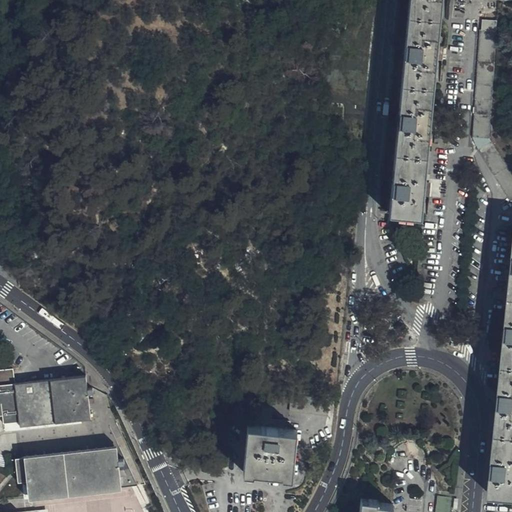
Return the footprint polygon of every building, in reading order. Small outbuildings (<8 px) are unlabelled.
[(408,0),(405,41),(389,214),(421,217),(435,76),(442,0),(408,0)] [(472,136),(489,137),(496,31),(495,30),(495,20),(482,19),(481,30),(479,30),(472,136)] [(511,174),(490,141),(478,149),(511,202),(511,174)] [(511,284),(492,495),(511,496),(511,284)] [(0,369),(0,383),(15,381),(14,367),(0,369)] [(358,415),(357,429),(364,446),(369,455),(373,459),(384,460),(395,461),(405,456),(409,455),(414,456),(417,458),(421,461),(424,464),(429,465),(441,466),(446,463),(451,458),(458,448),(461,441),(463,434),(464,423),(464,416),(462,407),(457,397),(452,390),(444,382),(430,373),(411,370),(403,370),(398,372),(389,375),(375,385),(370,389),(366,394),(362,401),(360,406),(358,415)] [(92,420),(87,377),(16,386),(20,429),(92,420)] [(327,414),(328,399),(290,396),(289,411),(327,414)] [(272,420),(256,418),(255,425),(248,425),(243,472),(253,473),(253,470),(282,473),(282,476),(292,476),(296,430),(289,429),(289,421),(272,420)] [(122,489),(117,447),(17,460),(20,483),(29,482),(32,500),(122,489)] [(437,511),(452,511),(454,496),(439,495),(437,511)] [(378,499),(361,498),(359,511),(390,511),(392,503),(378,502),(378,499)]
